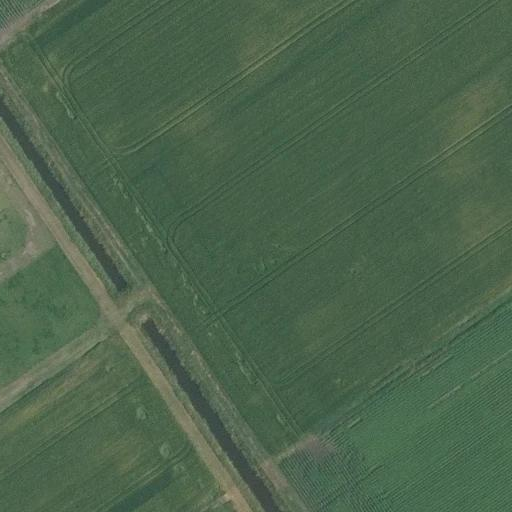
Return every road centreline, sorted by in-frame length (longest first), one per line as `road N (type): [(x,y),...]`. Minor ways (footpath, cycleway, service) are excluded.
road 1 (track): [(0,75),(298,511)]
road 2 (track): [(0,136),(247,511)]
road 3 (track): [(0,399),(150,294)]
